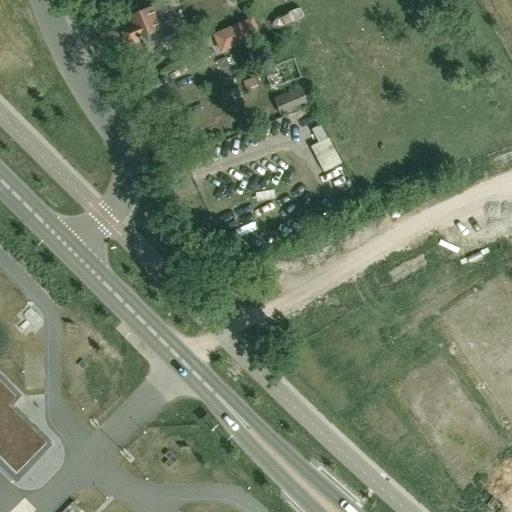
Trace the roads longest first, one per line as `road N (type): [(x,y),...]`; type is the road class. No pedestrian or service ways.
road 1 (secondary): [(336,511),(71,254)]
road 2 (unclassified): [(71,254),(121,188),(126,148),(75,76),(44,0)]
road 3 (unknown): [(82,471),(143,462),(231,479),(262,511)]
road 4 (unknown): [(82,471),(181,363)]
